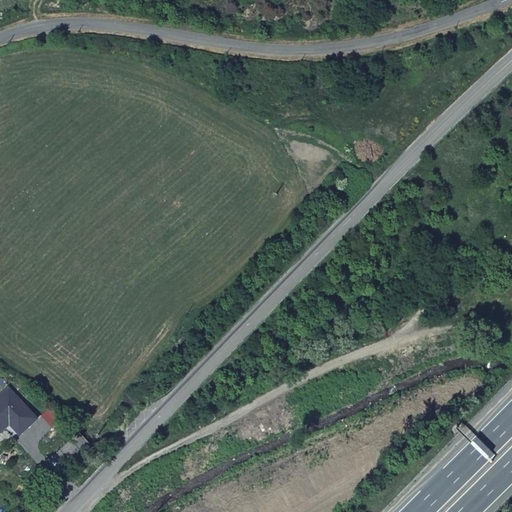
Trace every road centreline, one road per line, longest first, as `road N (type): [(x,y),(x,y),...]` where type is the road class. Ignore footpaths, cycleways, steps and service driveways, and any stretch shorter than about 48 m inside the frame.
road 1 (unclassified): [(112,466),(511,60)]
road 2 (unclassified): [(506,0),(422,33),(313,52),(102,25),(0,39)]
road 3 (residential): [(511,258),(434,297),(395,337),(295,379),(141,465),(112,466)]
road 4 (trunk): [(511,418),(418,511)]
